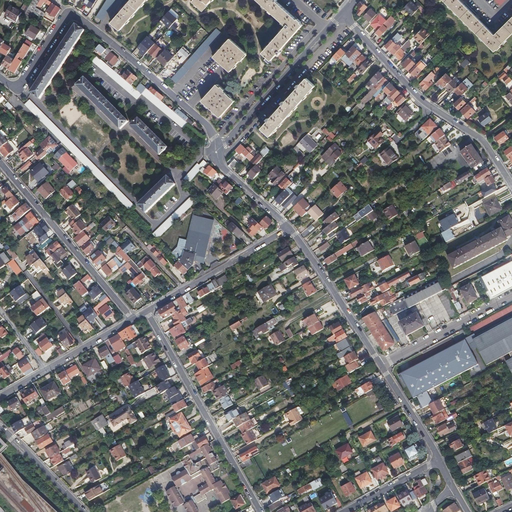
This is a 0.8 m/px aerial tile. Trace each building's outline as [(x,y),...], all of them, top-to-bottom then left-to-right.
[(29,0),(27,4),(25,8),(28,10),(31,5),(36,7),(37,5),(40,0),(29,0)] [(50,2),(47,0),(40,0),(37,5),(38,6),(39,5),(41,6),(44,2),(51,6),(47,12),(55,18),(55,17),(61,9),(60,8),(59,8),(50,2)] [(106,0),(96,17),(102,20),(115,0),(106,0)] [(119,12),(121,14),(112,23),(121,31),(147,0),(132,0),(124,10),(122,8),(119,12)] [(256,0),(285,26),(261,53),(265,57),(262,61),(266,64),(276,53),(277,55),(279,53),(277,51),(301,25),(299,23),(300,22),(296,18),(295,20),(275,2),(276,1),(275,0),(274,1),(272,0),(192,0),(190,3),(201,13),(212,0),(256,0)] [(443,0),(494,51),(511,32),(511,14),(509,17),(510,19),(494,34),(479,19),(480,17),(477,14),(475,15),(463,3),(464,1),(462,0),(443,0)] [(368,7),(361,1),(358,6),(359,7),(357,9),(359,11),(357,13),(360,16),(368,7)] [(403,9),(411,16),(421,6),(417,2),(415,5),(410,1),(403,9)] [(6,15),(17,21),(20,15),(21,13),(11,6),(6,15)] [(36,7),(33,13),(37,15),(37,14),(43,18),(46,14),(36,7)] [(375,15),(370,9),(363,16),(370,22),(375,15)] [(33,13),(28,10),(24,18),(28,20),(33,13)] [(161,20),(170,28),(179,18),(171,10),(161,20)] [(377,30),(386,21),(379,15),(371,24),(377,30)] [(377,35),(377,34),(380,37),(387,30),(387,29),(386,27),(394,18),(391,16),(386,21),(377,30),(375,34),(377,35)] [(52,61),(31,93),(40,99),(63,63),(85,30),(76,24),(52,61)] [(26,34),(35,39),(40,31),(32,26),(26,34)] [(415,36),(422,43),(430,34),(423,28),(415,36)] [(217,29),(171,79),(177,83),(223,34),(217,29)] [(385,45),(390,50),(397,43),(402,37),(397,32),(385,45)] [(148,51),(156,43),(158,40),(160,39),(157,36),(152,41),(153,42),(150,45),(145,40),(140,46),(146,52),(148,51)] [(245,53),(229,39),(212,57),(229,71),(238,61),(239,62),(243,58),(242,57),(245,53)] [(33,43),(27,40),(16,57),(19,58),(19,57),(23,59),(33,43)] [(400,49),(398,51),(396,54),(399,57),(398,58),(400,59),(403,56),(401,54),(404,51),(403,50),(409,44),(406,41),(401,47),(400,49)] [(157,59),(163,52),(156,45),(158,44),(156,43),(148,51),(157,59)] [(390,50),(394,54),(398,51),(400,49),(401,47),(397,43),(390,50)] [(3,44),(0,48),(0,52),(7,56),(7,55),(11,49),(3,44)] [(441,49),(435,44),(426,56),(431,61),(441,49)] [(106,50),(99,45),(96,50),(102,55),(106,50)] [(342,58),(349,65),(361,53),(353,46),(342,58)] [(107,48),(106,50),(102,55),(101,56),(103,57),(104,58),(109,52),(110,51),(107,48)] [(346,53),(341,48),(332,57),(335,60),(336,58),(338,61),(346,53)] [(417,48),(411,54),(413,56),(419,50),(417,48)] [(161,63),(169,54),(164,50),(163,52),(157,59),(161,63)] [(118,59),(109,52),(104,58),(108,62),(107,63),(112,68),(113,66),(115,68),(120,62),(118,60),(118,59)] [(181,54),(178,52),(173,58),(165,66),(171,72),(178,65),(174,62),(181,54)] [(161,63),(165,66),(173,58),(169,54),(161,63)] [(361,66),(367,59),(362,54),(356,61),(361,66)] [(7,56),(1,65),(9,69),(14,60),(7,55),(7,56)] [(9,69),(9,70),(14,73),(22,61),(18,59),(19,58),(16,57),(14,60),(9,69)] [(100,60),(97,57),(93,62),(108,75),(138,100),(142,95),(135,89),(131,85),(122,78),(117,74),(114,71),(100,60)] [(402,64),(409,71),(416,64),(409,57),(402,64)] [(372,64),(367,59),(361,66),(366,70),(372,64)] [(461,64),(465,68),(470,62),(465,59),(461,64)] [(427,64),(423,69),(424,70),(428,67),(429,68),(432,64),(430,62),(427,64)] [(416,64),(410,71),(414,75),(416,73),(417,75),(422,70),(416,64)] [(421,82),(420,83),(426,89),(433,82),(429,79),(435,74),(433,73),(439,68),(437,66),(421,82)] [(128,70),(122,78),(131,85),(137,78),(128,70)] [(370,91),(384,77),(378,72),(365,85),(370,91)] [(424,74),(421,72),(415,77),(418,80),(424,74)] [(511,80),(507,74),(506,75),(504,72),(498,77),(500,80),(503,79),(507,84),(511,80)] [(354,73),(348,80),(350,82),(356,76),(354,73)] [(445,73),(436,83),(442,89),(443,89),(452,80),(445,73)] [(389,82),(384,77),(370,91),(368,93),(371,96),(377,89),(378,90),(382,86),(384,88),(389,82)] [(445,92),(448,96),(449,95),(454,90),(461,83),(455,77),(452,80),(443,89),(445,91),(445,92)] [(269,137),(314,87),(306,79),(300,86),(298,85),(296,87),(297,89),(284,103),(283,102),(281,104),(283,105),(269,119),(268,118),(266,120),(268,121),(261,129),(269,137)] [(454,90),(461,97),(464,93),(465,92),(468,89),(462,82),(461,83),(454,90)] [(389,94),(395,88),(390,83),(383,89),(389,94)] [(135,89),(142,95),(147,90),(145,88),(139,84),(135,89)] [(121,129),(77,85),(70,93),(91,114),(113,137),(121,129)] [(218,88),(215,85),(200,101),(219,117),(233,101),(222,91),(223,90),(219,87),(218,88)] [(465,92),(464,93),(466,95),(473,88),(471,87),(468,89),(465,92)] [(151,88),(148,91),(160,101),(163,98),(151,88)] [(400,93),(395,88),(389,94),(386,96),(392,102),(394,100),(394,99),(400,93)] [(147,90),(142,95),(160,109),(187,131),(191,126),(174,112),(170,109),(160,101),(148,91),(147,90)] [(381,95),(379,93),(374,98),(373,100),(369,104),(371,105),(381,95)] [(398,107),(406,99),(401,94),(393,102),(398,107)] [(470,101),(467,104),(468,104),(461,111),(467,118),(475,111),(469,105),(476,99),(475,97),(470,101)] [(459,109),(466,103),(465,102),(461,98),(454,104),(459,109)] [(112,193),(129,210),(134,206),(120,191),(65,136),(30,100),(25,105),(60,141),(67,148),(87,168),(103,184),(112,193)] [(71,125),(83,113),(74,105),(73,106),(71,104),(66,110),(61,115),(71,125)] [(397,112),(406,122),(414,115),(405,105),(397,112)] [(181,109),(178,107),(177,109),(174,112),(191,126),(192,127),(195,124),(180,111),(181,109)] [(492,119),(487,113),(478,119),(483,125),(492,119)] [(168,147),(139,118),(131,125),(160,155),(168,147)] [(437,126),(430,119),(421,127),(429,135),(437,126)] [(445,135),(440,129),(438,130),(430,137),(435,143),(435,142),(443,137),(445,135)] [(379,145),(379,146),(383,143),(379,138),(383,135),(379,131),(368,141),(375,149),(379,145)] [(508,138),(504,131),(495,137),(500,143),(508,138)] [(0,132),(0,144),(2,146),(8,141),(0,132)] [(328,135),(334,140),(336,137),(331,132),(329,134),(328,135)] [(48,153),(57,144),(49,135),(39,144),(40,145),(42,148),(47,152),(48,153)] [(317,146),(306,135),(300,142),(310,153),(317,146)] [(446,141),(443,137),(435,142),(442,151),(448,147),(451,145),(447,140),(446,141)] [(9,140),(8,141),(2,146),(0,148),(0,149),(6,157),(15,148),(16,145),(12,140),(9,140)] [(31,143),(29,140),(25,144),(20,149),(18,150),(21,153),(19,155),(24,161),(32,154),(27,147),(31,143)] [(473,168),(483,161),(473,144),(462,151),(472,168),(473,168)] [(42,148),(40,145),(34,151),(36,154),(42,148)] [(235,150),(240,154),(245,149),(241,145),(235,150)] [(267,146),(261,152),(265,156),(271,151),(267,146)] [(298,155),(303,160),(306,157),(298,150),(299,149),(296,146),(293,150),(298,155)] [(77,164),(61,147),(54,154),(70,170),(77,164)] [(245,149),(240,154),(240,155),(242,153),(250,160),(256,153),(254,152),(251,155),(250,154),(252,152),(248,147),(245,149)] [(40,158),(47,152),(42,148),(36,154),(40,158)] [(344,152),(340,148),(331,157),(335,161),(344,152)] [(385,152),(394,162),(398,158),(390,148),(385,152)] [(448,158),(442,151),(441,152),(434,157),(439,164),(448,158)] [(389,165),(394,162),(385,152),(381,155),(389,165)] [(256,166),(263,158),(259,154),(252,162),(256,166)] [(235,159),(228,166),(232,169),(238,163),(235,159)] [(32,162),(29,160),(21,168),(23,171),(32,162)] [(356,166),(354,169),(356,171),(363,165),(363,164),(361,162),(360,162),(356,166)] [(40,163),(31,171),(39,180),(48,172),(40,163)] [(211,166),(207,163),(206,164),(202,168),(199,172),(203,175),(205,173),(211,179),(216,173),(210,167),(211,166)] [(186,182),(188,184),(188,183),(199,172),(202,168),(199,165),(197,164),(181,181),(184,184),(186,182)] [(359,174),(366,167),(363,165),(356,171),(359,174)] [(249,176),(253,180),(261,172),(255,166),(248,174),(250,175),(249,176)] [(277,166),(269,175),(272,178),(270,180),(275,185),(285,175),(277,166)] [(491,174),(488,169),(477,176),(480,181),(491,174)] [(468,171),(464,173),(456,178),(459,184),(464,181),(463,180),(471,175),(468,171)] [(292,183),(295,180),(289,175),(286,178),(292,183)] [(168,176),(138,205),(146,213),(176,184),(168,176)] [(496,182),(492,176),(485,180),(489,186),(496,182)] [(286,178),(279,186),(283,190),(284,189),(285,190),(288,188),(292,183),(286,178)] [(76,183),(73,180),(72,179),(61,188),(62,190),(67,186),(68,188),(72,184),(74,185),(76,183)] [(222,186),(226,183),(223,180),(222,182),(218,187),(220,188),(222,186)] [(55,191),(47,182),(38,190),(46,199),(55,191)] [(453,187),(450,182),(440,188),(442,193),(453,187)] [(223,192),(226,195),(232,188),(226,183),(222,186),(227,190),(225,193),(220,188),(218,187),(217,187),(223,192)] [(6,203),(11,199),(11,198),(14,195),(5,185),(4,186),(0,189),(0,190),(2,192),(4,191),(9,196),(7,198),(1,204),(3,206),(6,203)] [(221,194),(223,192),(217,187),(215,185),(214,185),(207,192),(215,199),(218,196),(220,197),(222,195),(221,194)] [(337,185),(330,191),(337,199),(345,190),(341,186),(339,187),(337,185)] [(74,194),(68,188),(67,186),(62,190),(59,192),(67,201),(69,199),(70,200),(72,200),(73,199),(74,198),(74,196),(74,195),(74,194)] [(284,202),(288,206),(294,200),(289,196),(285,191),(276,200),(281,205),(284,202)] [(19,203),(14,196),(11,199),(6,203),(12,209),(19,203)] [(243,200),(239,197),(234,203),(238,206),(243,200)] [(302,217),(307,212),(305,210),(310,206),(303,198),(294,208),(302,217)] [(501,210),(495,198),(484,204),(490,216),(501,210)] [(190,199),(153,234),(157,239),(172,225),(194,203),(190,199)] [(21,218),(31,209),(27,205),(27,206),(25,204),(16,212),(21,218)] [(74,221),(78,217),(81,214),(73,204),(65,211),(74,221)] [(307,212),(315,222),(316,221),(323,214),(315,205),(307,212)] [(389,220),(396,215),(398,214),(392,205),(383,211),(389,220)] [(373,211),(367,215),(371,222),(377,217),(373,211)] [(323,221),(327,228),(335,221),(339,218),(335,212),(323,221)] [(39,222),(31,213),(27,216),(27,217),(15,228),(21,235),(33,225),(34,226),(39,222)] [(183,257),(179,261),(188,270),(193,265),(195,261),(204,263),(214,221),(193,215),(183,257)] [(436,228),(441,237),(464,225),(458,216),(436,228)] [(502,229),(448,257),(454,269),(508,240),(508,239),(510,237),(510,236),(511,234),(511,220),(510,216),(498,222),(502,229)] [(75,233),(77,236),(87,227),(78,217),(74,221),(69,224),(74,230),(76,232),(75,233)] [(103,229),(106,232),(115,223),(109,217),(100,225),(103,229)] [(264,228),(266,230),(273,221),(267,217),(260,225),(264,228)] [(264,228),(260,225),(253,219),(250,223),(252,225),(247,230),(253,236),(259,229),(261,231),(264,228)] [(327,228),(324,230),(327,235),(329,234),(332,232),(338,227),(335,221),(327,228)] [(44,222),(37,227),(40,229),(42,232),(40,234),(42,236),(49,230),(44,222)] [(232,222),(226,228),(238,238),(243,233),(232,222)] [(40,229),(37,227),(30,233),(31,235),(32,236),(40,229)] [(90,228),(89,227),(76,238),(82,245),(92,237),(87,231),(90,228)] [(342,232),(334,238),(339,246),(348,240),(342,232)] [(327,235),(317,242),(319,246),(323,243),(324,244),(330,239),(329,237),(331,236),(329,234),(327,235)] [(424,249),(429,246),(425,238),(420,241),(424,249)] [(36,245),(38,248),(40,246),(45,242),(43,240),(36,245)] [(96,247),(90,240),(82,247),(88,254),(96,247)] [(122,249),(126,253),(129,250),(131,249),(131,250),(134,247),(128,240),(120,247),(122,249)] [(356,249),(361,257),(374,250),(368,241),(356,249)] [(47,251),(51,256),(62,247),(58,242),(57,242),(54,245),(47,251)] [(321,247),(319,248),(321,252),(330,246),(328,242),(321,247)] [(420,251),(415,242),(405,247),(410,256),(420,251)] [(155,246),(155,245),(153,247),(150,244),(146,247),(155,256),(164,266),(165,266),(166,266),(167,265),(168,264),(167,263),(168,263),(163,258),(166,256),(155,246)] [(325,260),(328,265),(337,260),(336,258),(343,254),(344,256),(347,254),(346,252),(353,247),(351,244),(341,250),(325,260)] [(53,262),(58,269),(61,266),(64,264),(61,259),(59,257),(66,252),(62,247),(51,256),(55,261),(53,262)] [(290,247),(279,253),(283,260),(293,253),(290,247)] [(120,268),(131,259),(126,253),(122,249),(118,252),(119,254),(124,260),(124,262),(122,264),(116,257),(113,259),(120,268)] [(12,258),(7,251),(2,254),(8,261),(12,258)] [(106,258),(99,251),(91,258),(98,265),(106,258)] [(32,256),(31,255),(27,258),(30,261),(33,266),(41,260),(36,253),(32,256)] [(146,256),(141,261),(142,262),(138,266),(141,269),(144,266),(155,277),(158,275),(159,276),(162,273),(146,256)] [(394,265),(388,256),(379,261),(384,270),(394,265)] [(294,257),(279,266),(282,271),(289,267),(288,267),(293,264),(294,266),(298,264),(294,257)] [(16,273),(21,269),(14,260),(14,259),(9,263),(16,273)] [(138,266),(136,265),(132,260),(131,259),(120,268),(119,270),(122,274),(128,268),(126,266),(129,264),(132,268),(138,273),(138,274),(136,276),(137,277),(143,272),(141,269),(138,266)] [(43,262),(41,260),(33,266),(36,270),(38,272),(38,273),(43,269),(44,271),(48,268),(43,262)] [(188,270),(179,261),(175,266),(183,275),(188,270)] [(489,300),(511,287),(511,261),(508,264),(500,268),(479,279),(489,300)] [(64,264),(61,266),(63,269),(70,278),(77,272),(70,263),(69,264),(66,262),(64,264)] [(112,272),(106,265),(102,268),(109,275),(112,272)] [(304,266),(295,271),(300,280),(309,274),(304,266)] [(146,276),(143,272),(137,277),(132,281),(135,285),(138,283),(139,284),(143,281),(142,280),(146,276)] [(388,282),(387,283),(390,288),(391,288),(391,286),(394,285),(394,286),(396,285),(395,284),(407,278),(407,277),(410,276),(408,272),(398,277),(396,278),(397,278),(389,283),(388,282)] [(90,277),(88,274),(74,285),(83,296),(89,292),(82,284),(90,277)] [(425,279),(422,274),(406,282),(409,287),(424,280),(425,279)] [(359,284),(354,275),(345,280),(350,289),(359,284)] [(217,280),(221,286),(229,282),(225,276),(217,280)] [(213,283),(216,289),(221,286),(217,280),(216,279),(211,281),(213,283)] [(403,298),(409,308),(445,289),(446,289),(440,279),(415,291),(403,298)] [(316,292),(310,281),(303,286),(309,296),(316,292)] [(360,293),(361,296),(375,289),(371,282),(348,294),(351,298),(360,293)] [(197,296),(199,299),(216,289),(213,283),(207,286),(208,288),(199,293),(199,295),(197,296)] [(386,283),(379,287),(383,293),(388,291),(387,290),(390,288),(387,283),(386,283)] [(465,286),(473,301),(477,298),(472,286),(471,286),(470,284),(465,286)] [(272,288),(270,285),(258,292),(260,296),(261,296),(265,301),(274,295),(271,289),(272,288)] [(26,295),(20,286),(10,293),(15,299),(16,299),(17,301),(20,304),(29,297),(27,294),(26,295)] [(97,286),(90,293),(95,299),(102,293),(97,286)] [(468,303),(473,301),(465,286),(461,288),(462,290),(462,291),(468,303)] [(141,298),(132,288),(126,294),(135,304),(141,298)] [(59,293),(61,296),(62,295),(63,297),(62,298),(59,300),(62,304),(64,303),(66,306),(68,305),(69,304),(70,305),(74,302),(66,292),(64,289),(59,293)] [(42,296),(38,291),(32,295),(37,301),(40,299),(42,297),(42,296)] [(183,296),(188,306),(195,302),(189,292),(183,296)] [(388,292),(371,300),(373,305),(381,301),(384,300),(386,304),(392,301),(392,302),(394,301),(394,300),(397,299),(395,296),(391,298),(390,297),(388,292)] [(107,297),(105,294),(93,304),(93,305),(95,307),(107,297)] [(357,299),(361,304),(370,300),(367,294),(357,299)] [(177,299),(178,301),(183,309),(188,306),(183,296),(177,299)] [(110,300),(107,297),(95,307),(93,309),(98,316),(99,314),(97,311),(110,300)] [(394,316),(409,308),(403,298),(388,305),(394,316)] [(44,299),(41,301),(32,307),(38,315),(50,307),(44,299)] [(175,313),(180,310),(183,309),(178,301),(173,303),(176,308),(173,310),(175,313)] [(454,304),(458,310),(463,308),(459,301),(454,304)] [(156,317),(159,323),(172,315),(175,313),(173,310),(176,308),(173,303),(158,312),(156,317)] [(108,307),(102,313),(107,319),(114,313),(108,307)] [(84,315),(87,320),(92,316),(88,310),(83,314),(84,315)] [(174,323),(177,326),(181,324),(185,321),(187,321),(180,310),(175,313),(172,315),(175,320),(176,321),(174,323)] [(195,315),(197,319),(207,314),(206,311),(195,315)] [(371,314),(363,318),(383,351),(394,345),(375,312),(371,314)] [(426,326),(418,312),(400,322),(408,335),(426,326)] [(90,331),(94,328),(87,320),(84,315),(79,320),(81,323),(82,322),(83,323),(82,324),(79,326),(82,331),(84,330),(86,332),(87,331),(89,330),(90,331)] [(309,327),(318,322),(314,315),(305,320),(309,327)] [(511,315),(472,337),(473,340),(511,318),(511,315)] [(37,333),(47,325),(41,317),(31,325),(37,333)] [(276,321),(274,318),(255,329),(258,334),(262,332),(264,334),(274,328),(273,325),(277,323),(276,321)] [(511,318),(473,340),(487,365),(509,353),(511,358),(506,362),(511,373),(511,318)] [(397,341),(398,342),(399,341),(386,319),(386,320),(384,320),(397,341)] [(308,328),(312,335),(323,328),(319,321),(318,322),(309,327),(308,328)] [(227,329),(234,342),(238,340),(232,330),(238,327),(236,323),(227,329)] [(343,330),(338,323),(331,327),(335,334),(343,330)] [(181,324),(177,326),(170,330),(174,337),(180,334),(181,335),(183,334),(182,333),(185,331),(181,324)] [(0,337),(1,337),(3,339),(9,335),(1,325),(1,326),(0,326),(0,337)] [(137,335),(132,327),(125,331),(130,340),(137,335)] [(270,336),(275,346),(285,341),(282,337),(284,336),(282,334),(281,334),(279,331),(270,336)] [(343,331),(336,335),(337,338),(335,340),(336,342),(339,340),(339,341),(347,337),(343,331)] [(76,340),(70,332),(68,334),(67,333),(59,338),(66,347),(70,344),(71,345),(74,343),(74,342),(76,340)] [(54,346),(44,333),(36,339),(46,352),(54,346)] [(118,348),(125,344),(123,339),(120,335),(113,338),(113,339),(112,340),(115,346),(117,345),(118,348)] [(146,341),(144,337),(136,342),(143,354),(151,349),(149,345),(150,344),(147,340),(146,341)] [(184,337),(177,341),(182,350),(189,345),(184,337)] [(347,338),(332,346),(340,359),(343,358),(354,351),(347,338)] [(201,339),(192,344),(194,347),(203,342),(201,339)] [(405,372),(418,397),(427,392),(478,364),(465,340),(462,342),(405,372)] [(112,355),(107,346),(98,351),(101,355),(99,355),(102,359),(108,355),(109,357),(112,355)] [(24,356),(18,348),(14,351),(20,359),(24,356)] [(132,365),(135,363),(136,363),(128,349),(126,351),(129,357),(128,358),(132,365)] [(13,353),(10,350),(3,355),(0,357),(0,359),(2,362),(13,353)] [(194,365),(196,364),(203,360),(202,359),(205,357),(202,352),(199,354),(197,351),(188,356),(194,365)] [(354,351),(343,358),(347,365),(356,360),(358,359),(354,351)] [(156,359),(153,353),(144,358),(150,368),(160,362),(158,358),(156,359)] [(115,360),(118,365),(123,362),(119,355),(114,358),(115,360)] [(368,355),(361,358),(364,363),(370,360),(368,355)] [(29,363),(31,362),(29,358),(19,364),(24,373),(27,371),(29,374),(34,372),(30,365),(29,363)] [(201,371),(208,367),(210,366),(205,358),(203,360),(196,364),(201,371)] [(101,369),(95,359),(84,366),(90,376),(101,369)] [(356,360),(347,365),(346,366),(350,373),(361,367),(356,360)] [(80,372),(81,372),(76,365),(66,371),(66,372),(70,378),(80,372)] [(171,377),(164,365),(156,369),(163,381),(169,378),(171,377)] [(6,379),(11,374),(5,367),(3,369),(0,371),(0,375),(1,377),(3,376),(6,379)] [(201,371),(195,375),(201,385),(213,378),(208,367),(201,371)] [(72,381),(70,378),(66,372),(59,376),(65,385),(72,381)] [(120,378),(126,388),(128,386),(134,383),(131,377),(129,373),(120,378)] [(352,377),(349,373),(335,382),(338,387),(339,386),(341,389),(354,382),(353,379),(352,377)] [(259,390),(262,394),(271,389),(264,375),(254,380),(256,384),(257,383),(261,389),(259,390)] [(163,381),(153,387),(158,396),(174,386),(169,378),(163,381)] [(134,383),(128,386),(135,397),(144,391),(138,381),(136,382),(134,383)] [(361,386),(365,393),(374,388),(370,381),(361,386)] [(61,392),(55,382),(42,389),(48,400),(61,392)] [(213,392),(218,389),(215,384),(214,385),(213,382),(202,388),(205,393),(211,389),(213,392)] [(220,400),(227,396),(228,395),(223,386),(218,389),(213,392),(212,392),(215,396),(216,396),(218,401),(220,400)] [(173,406),(177,412),(188,406),(181,393),(179,394),(175,387),(161,394),(165,401),(170,398),(174,405),(173,406)] [(287,396),(288,399),(295,395),(291,387),(290,388),(287,389),(279,394),(280,396),(289,391),(290,394),(287,396)] [(27,403),(39,396),(35,388),(27,393),(26,391),(22,394),(27,403)] [(374,388),(365,393),(366,394),(368,397),(376,392),(375,390),(374,388)] [(427,392),(418,397),(421,404),(418,405),(420,409),(428,405),(429,404),(432,403),(427,392)] [(233,405),(227,396),(220,400),(225,409),(233,405)] [(27,414),(17,397),(8,402),(11,407),(12,409),(13,410),(20,407),(25,415),(27,414)] [(432,403),(429,404),(434,414),(442,410),(443,410),(438,400),(432,403)] [(47,415),(52,413),(45,401),(43,402),(42,402),(45,409),(44,410),(47,415)] [(377,404),(380,410),(385,406),(382,401),(377,404)] [(246,404),(233,411),(235,415),(248,408),(246,404)] [(132,427),(140,422),(129,406),(110,420),(117,430),(128,422),(132,427)] [(291,420),(294,425),(304,419),(298,407),(287,413),(290,417),(291,417),(292,419),(291,420)] [(171,408),(161,414),(163,417),(173,411),(171,408)] [(436,424),(438,423),(447,419),(448,421),(457,416),(455,412),(451,415),(447,408),(443,410),(442,410),(434,414),(433,415),(431,417),(433,421),(434,420),(436,424)] [(347,411),(343,413),(349,426),(354,424),(347,411)] [(233,420),(238,427),(239,426),(250,420),(246,412),(233,420)] [(176,428),(186,422),(182,414),(171,420),(176,428)] [(106,419),(105,418),(104,416),(95,420),(97,424),(100,423),(106,419)] [(398,417),(388,423),(393,432),(403,426),(398,417)] [(103,428),(109,424),(106,419),(100,423),(103,428)] [(243,433),(251,429),(255,426),(251,419),(250,420),(239,426),(243,433)] [(481,424),(486,435),(487,435),(495,431),(489,420),(481,424)] [(21,431),(26,428),(21,421),(12,426),(16,434),(21,431)] [(191,430),(186,422),(176,428),(180,436),(191,430)] [(449,422),(437,428),(441,436),(456,429),(453,425),(451,426),(449,422)] [(37,431),(33,424),(26,428),(21,431),(24,436),(28,433),(29,435),(32,434),(37,431)] [(48,434),(44,426),(37,431),(32,434),(36,441),(48,434)] [(245,439),(248,445),(257,439),(251,429),(243,433),(242,434),(244,439),(245,439)] [(371,432),(359,439),(364,447),(376,441),(371,432)] [(402,432),(389,439),(392,445),(396,442),(405,438),(406,436),(405,434),(403,435),(402,432)] [(183,448),(189,444),(195,441),(193,437),(192,438),(190,435),(179,441),(183,448)] [(208,444),(209,443),(208,441),(209,441),(207,437),(207,438),(205,435),(195,441),(189,444),(194,452),(201,448),(208,444)] [(49,436),(37,443),(41,450),(53,442),(49,436)] [(451,447),(453,452),(462,447),(458,438),(448,443),(448,444),(449,447),(450,447),(450,448),(451,447)] [(126,456),(120,444),(114,447),(110,450),(112,454),(113,453),(118,461),(126,456)] [(205,456),(209,454),(208,452),(212,450),(208,444),(201,448),(205,456)] [(415,444),(405,450),(410,459),(420,453),(415,444)] [(349,445),(337,451),(342,460),(354,453),(349,445)] [(60,453),(56,446),(46,452),(50,459),(60,453)] [(256,446),(247,451),(247,452),(241,456),(244,462),(250,459),(251,458),(250,456),(259,451),(256,446)] [(455,457),(464,474),(473,469),(472,468),(473,467),(471,464),(474,462),(471,456),(472,455),(469,450),(468,450),(455,457)] [(64,461),(60,453),(50,459),(52,462),(55,467),(64,461)] [(400,453),(389,459),(394,468),(405,462),(400,453)] [(250,459),(244,462),(247,468),(253,464),(250,459)] [(61,472),(64,476),(74,470),(71,466),(70,466),(68,463),(57,469),(60,473),(61,472)] [(383,464),(373,469),(378,479),(381,477),(383,479),(386,477),(385,475),(389,473),(383,464)] [(202,471),(207,484),(199,488),(201,493),(195,496),(198,503),(208,498),(206,494),(215,490),(221,504),(233,499),(227,486),(225,486),(222,480),(217,482),(210,467),(202,471)] [(92,483),(101,478),(95,468),(86,472),(92,483)] [(490,480),(488,475),(486,470),(477,475),(479,479),(477,480),(480,485),(487,482),(490,480)] [(367,473),(356,478),(361,488),(372,482),(367,473)] [(507,476),(502,478),(507,490),(511,487),(511,476),(511,475),(508,477),(507,476)] [(276,477),(263,484),(268,492),(281,485),(276,477)] [(312,487),(314,490),(319,487),(323,485),(320,478),(315,480),(317,483),(316,483),(311,486),(312,487)] [(416,498),(427,492),(424,485),(421,480),(420,478),(417,480),(419,484),(413,487),(414,490),(412,491),(413,491),(416,498)] [(356,491),(351,482),(342,487),(347,496),(356,491)] [(499,482),(494,484),(489,486),(492,493),(502,488),(499,482)] [(311,488),(312,487),(311,486),(310,483),(298,490),(301,494),(311,488)] [(174,508),(185,503),(177,486),(167,491),(174,508)] [(94,489),(85,493),(90,501),(92,500),(100,495),(101,495),(98,490),(95,491),(94,489)] [(280,489),(269,495),(274,503),(280,500),(284,498),(285,497),(280,489)] [(407,489),(397,494),(403,506),(413,500),(409,493),(407,489)] [(473,494),(478,505),(488,500),(483,490),(473,494)] [(332,492),(331,491),(324,495),(324,497),(320,499),(326,509),(328,508),(331,507),(338,503),(332,492)] [(100,495),(92,500),(95,505),(102,500),(101,498),(101,497),(100,495)] [(240,495),(232,500),(236,508),(245,503),(240,495)] [(400,507),(395,497),(386,502),(392,511),(400,507)] [(184,505),(187,511),(199,511),(194,500),(184,505)] [(274,503),(269,506),(272,510),(283,504),(281,501),(280,500),(274,503)] [(384,511),(388,510),(383,502),(380,504),(380,503),(367,510),(367,511),(384,511)] [(314,511),(317,511),(312,503),(308,505),(307,504),(299,509),(300,511),(311,511),(312,511),(311,511),(314,511)] [(455,503),(444,511),(457,511),(460,511),(455,503)]
